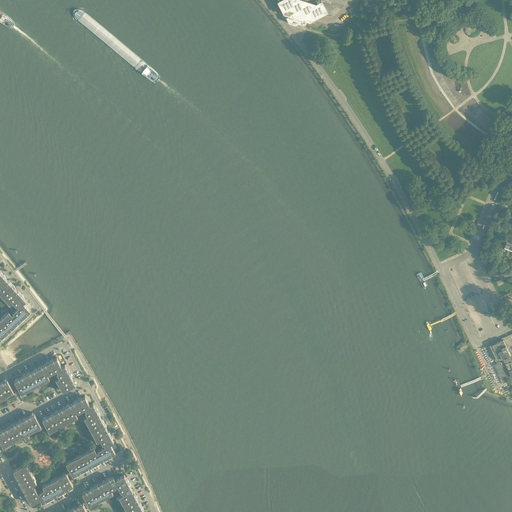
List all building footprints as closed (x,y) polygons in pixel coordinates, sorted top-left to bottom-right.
[(300,0),(279,0),(276,2),(282,15),(309,23),(327,13),(320,2),(315,4),(300,0)] [(288,16),(284,14),(287,23),(295,25),(297,24),(301,26),(308,22),(304,21),(303,20),(288,16)] [(509,235),(503,249),(507,250),(507,249),(508,249),(511,240),(508,239),(508,238),(510,238),(511,236),(509,235)] [(0,293),(0,294),(11,284),(2,274),(0,275),(0,293)] [(11,284),(0,294),(10,304),(10,303),(20,294),(11,284)] [(20,294),(10,303),(13,306),(17,303),(19,306),(17,308),(24,315),(30,310),(23,302),(26,300),(20,294)] [(17,303),(13,306),(9,311),(8,310),(4,314),(14,324),(24,315),(17,308),(19,306),(17,303)] [(14,324),(4,314),(0,317),(0,328),(5,333),(14,324)] [(511,333),(501,339),(501,340),(495,343),(494,342),(488,345),(496,361),(503,358),(511,354),(511,356),(511,333)] [(511,356),(511,354),(503,358),(509,370),(507,370),(506,370),(510,379),(511,379),(511,378),(511,377),(511,356)] [(56,357),(49,361),(54,370),(56,369),(58,372),(54,374),(56,378),(68,372),(65,364),(61,366),(56,357)] [(49,361),(38,367),(44,380),(49,378),(49,377),(54,374),(58,372),(56,369),(54,370),(49,361)] [(501,361),(490,367),(498,385),(510,380),(501,361)] [(38,367),(26,374),(33,386),(44,380),(38,367)] [(68,372),(56,378),(62,391),(75,384),(68,372)] [(26,374),(14,380),(21,393),(33,386),(26,374)] [(7,378),(0,381),(0,393),(2,397),(14,391),(7,378)] [(85,395),(77,399),(82,408),(85,407),(87,410),(82,413),(84,416),(97,410),(93,403),(90,404),(85,395)] [(87,410),(85,407),(82,408),(77,399),(66,406),(73,418),(77,416),(77,415),(82,413),(87,410)] [(66,406),(54,412),(61,425),(73,418),(66,406)] [(97,410),(84,416),(84,417),(90,429),(103,422),(97,410)] [(49,431),(61,425),(54,412),(42,418),(49,431)] [(34,413),(22,419),(29,432),(41,425),(34,413)] [(22,419),(10,425),(17,438),(29,432),(22,419)] [(103,422),(90,429),(97,441),(109,434),(103,422)] [(0,430),(0,440),(3,446),(17,438),(10,425),(0,430)] [(109,434),(97,441),(99,444),(104,442),(106,445),(103,447),(108,456),(115,452),(110,443),(113,441),(109,434)] [(94,447),(89,449),(96,462),(108,456),(103,447),(106,445),(104,442),(99,444),(94,447)] [(89,449),(78,455),(84,468),(96,462),(89,449)] [(73,475),(84,468),(78,455),(66,462),(73,475)] [(13,469),(21,484),(34,477),(26,463),(13,469)] [(54,478),(58,486),(61,491),(73,485),(66,472),(54,478)] [(119,486),(128,481),(124,474),(115,479),(113,476),(106,479),(112,492),(116,490),(114,485),(117,484),(119,486)] [(39,487),(36,482),(34,477),(21,484),(27,496),(36,491),(37,493),(41,492),(39,487)] [(61,491),(58,486),(54,478),(42,485),(43,485),(49,498),(61,491)] [(113,492),(112,492),(106,479),(94,486),(101,499),(113,492)] [(114,485),(116,490),(119,495),(121,500),(134,493),(128,481),(119,486),(117,484),(114,485)] [(41,492),(37,493),(36,491),(27,496),(31,503),(40,498),(42,501),(49,498),(43,485),(39,487),(41,492)] [(89,505),(101,499),(94,486),(82,492),(89,505)] [(134,493),(121,500),(127,511),(140,505),(134,493)] [(87,511),(82,502),(70,509),(72,511),(87,511)]
